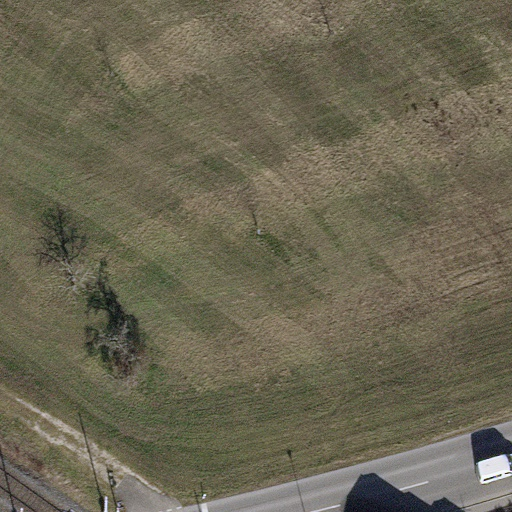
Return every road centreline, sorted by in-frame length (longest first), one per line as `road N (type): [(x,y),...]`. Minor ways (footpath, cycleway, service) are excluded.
road 1 (tertiary): [(313,511),(511,457)]
road 2 (track): [(0,397),(161,511)]
